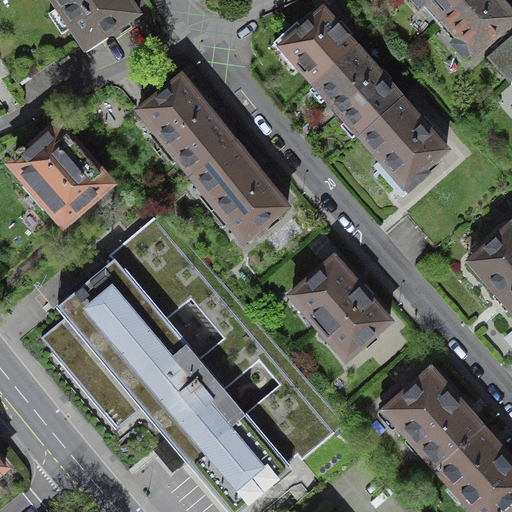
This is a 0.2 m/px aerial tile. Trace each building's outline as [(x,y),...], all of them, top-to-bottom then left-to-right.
[(50,0),(58,11),(59,10),(63,16),(37,34),(54,60),(56,62),(81,45),(82,47),(103,33),(106,37),(139,15),(128,0),(50,0)] [(443,20),(465,0),(411,0),(419,9),(427,3),(443,20)] [(511,15),(498,0),(465,0),(443,20),(458,38),(451,45),(464,60),(472,54),(474,56),(511,23),(511,15)] [(313,85),(356,48),(356,47),(348,38),(323,9),(302,28),(297,22),(281,36),(286,43),(283,45),(301,65),(297,67),(313,85)] [(511,38),(489,58),(510,82),(511,80),(511,38)] [(44,67),(26,41),(1,58),(18,83),(30,75),(30,76),(44,67)] [(401,99),(356,48),(313,85),(336,110),(359,136),(401,99)] [(191,177),(235,142),(208,109),(182,76),(138,112),(153,131),(154,131),(178,160),(177,161),(191,177)] [(414,114),(401,99),(359,136),(408,192),(429,174),(425,170),(446,151),(414,114)] [(16,164),(14,166),(29,183),(23,188),(43,211),(49,206),(64,223),(108,185),(58,128),(53,132),(31,151),(30,150),(29,149),(27,148),(26,148),(25,148),(24,148),(22,148),(21,148),(19,149),(18,150),(17,151),(16,153),(15,154),(14,156),(14,158),(14,159),(15,161),(15,163),(16,164)] [(261,175),(235,142),(191,177),(204,194),(205,193),(229,223),(228,224),(244,243),(288,207),(261,175)] [(455,223),(431,195),(407,216),(419,229),(431,243),(455,223)] [(87,247),(104,268),(58,307),(66,318),(42,338),(82,385),(117,428),(142,408),(228,511),(240,511),(291,470),(286,465),(297,456),(301,461),(345,424),(161,212),(109,256),(103,248),(127,229),(119,220),(87,247)] [(511,226),(474,259),(487,274),(483,278),(504,301),(511,310),(511,226)] [(334,258),(291,297),(306,314),(311,310),(334,338),(330,342),(346,360),(390,322),(357,284),(334,258)] [(420,452),(436,469),(480,431),(468,417),(455,403),(458,400),(431,369),(399,397),(403,401),(387,415),(408,439),(410,437),(421,450),(420,452)] [(492,445),(480,431),(436,469),(451,487),(453,486),(464,498),(462,500),(473,511),(497,511),(499,510),(500,511),(506,511),(511,507),(511,460),(508,456),(505,459),(492,445)]
